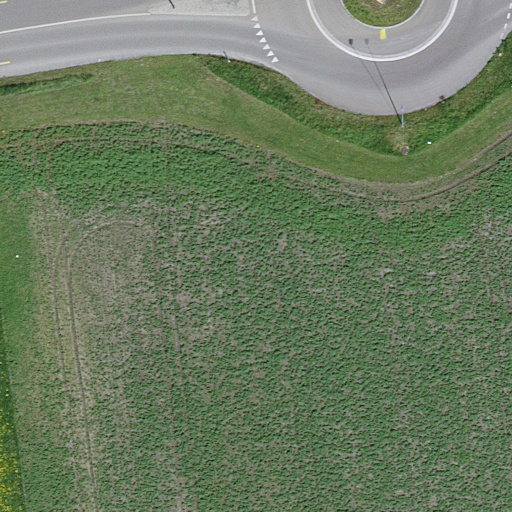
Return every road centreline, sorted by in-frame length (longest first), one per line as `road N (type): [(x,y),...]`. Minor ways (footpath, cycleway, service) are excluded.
road 1 (residential): [(284,0),(309,49),(367,79),(430,67),(456,47),(479,0)]
road 2 (tertiary): [(0,36),(229,0)]
